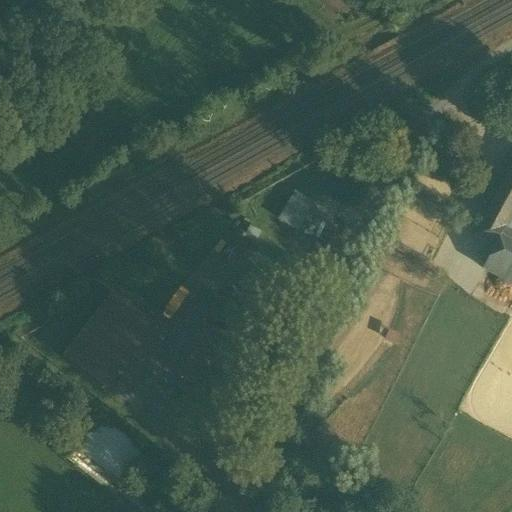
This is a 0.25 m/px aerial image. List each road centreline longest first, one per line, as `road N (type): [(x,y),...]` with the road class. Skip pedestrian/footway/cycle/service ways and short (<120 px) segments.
road 1 (residential): [(247,511),(254,466),(335,267),(450,98),(476,67),(511,47)]
road 2 (track): [(404,0),(3,223)]
